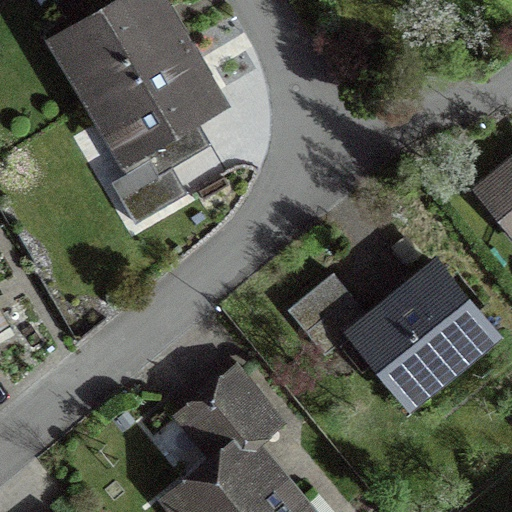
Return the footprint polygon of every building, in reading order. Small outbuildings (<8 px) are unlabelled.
[(50,0),(54,5),(69,31),(120,1),(119,0),(50,0)] [(69,31),(53,41),(123,161),(140,152),(191,122),(217,107),(196,71),(167,21),(154,0),(121,0),(120,1),(69,31)] [(207,147),(191,122),(140,152),(155,178),(117,200),(133,226),(184,195),(169,169),(207,147)] [(511,148),(471,182),(511,232),(511,148)] [(352,331),(340,340),(362,367),(373,358),(410,404),(503,328),(435,247),(364,305),(344,321),(352,331)] [(344,321),(364,305),(334,268),(287,306),(325,353),(340,340),(352,331),(344,321)] [(206,452),(234,430),(249,449),(264,438),(287,419),(237,357),(172,409),(206,452)] [(249,449),(234,430),(206,452),(156,491),(172,511),(335,511),(337,511),(320,489),(311,496),(264,438),(249,449)]
